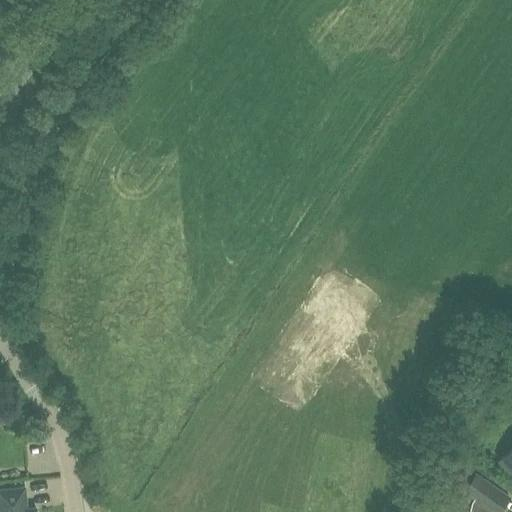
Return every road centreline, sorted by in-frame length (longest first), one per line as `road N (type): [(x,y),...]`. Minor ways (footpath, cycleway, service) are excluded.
road 1 (unclassified): [(0,282),(22,194),(60,106),(146,0)]
road 2 (residential): [(78,511),(54,417),(0,339)]
